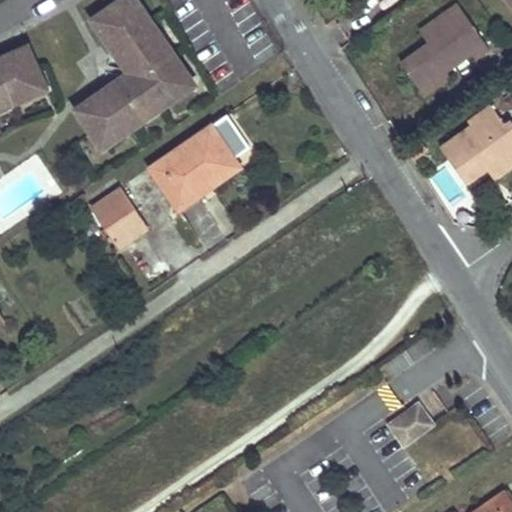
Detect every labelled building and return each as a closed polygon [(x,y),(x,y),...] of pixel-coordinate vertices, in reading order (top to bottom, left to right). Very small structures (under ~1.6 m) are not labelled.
[(125,0),(121,0),(91,20),(128,76),(74,111),(94,143),(102,138),(109,148),(124,138),(121,134),(171,101),(175,106),(185,100),(189,77),(182,67),(179,69),(145,18),(149,15),(139,1),(130,7),(125,0)] [(511,0),(502,0),(510,10),(511,8),(511,0)] [(456,5),(436,19),(446,32),(428,44),(400,63),(424,96),(450,78),(446,73),(471,54),(475,59),(489,50),(456,5)] [(446,32),(436,19),(419,32),(428,44),(446,32)] [(0,113),(6,109),(39,98),(34,88),(44,83),(29,46),(0,57),(0,113)] [(189,77),(185,100),(199,90),(189,77)] [(34,88),(39,98),(49,94),(44,83),(34,88)] [(470,129),(440,149),(461,180),(482,166),(491,179),(507,167),(500,157),(511,148),(511,124),(510,122),(504,126),(490,107),(465,124),(470,129)] [(213,124),(151,167),(180,209),(200,195),(194,187),(236,158),(213,124)] [(102,138),(94,143),(101,152),(109,148),(102,138)] [(511,148),(500,157),(507,167),(511,164),(511,148)] [(122,188),(94,207),(108,227),(136,208),(122,188)] [(149,229),(136,208),(108,227),(121,248),(149,229)] [(421,402),(392,422),(406,442),(435,422),(421,402)] [(468,416),(410,449),(430,484),(488,451),(468,416)] [(511,511),(511,503),(505,493),(475,511),(511,511)]
